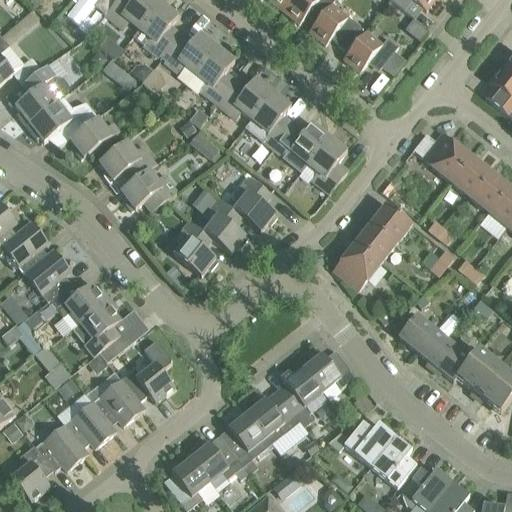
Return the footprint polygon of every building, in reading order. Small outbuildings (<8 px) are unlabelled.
[(25,0),(26,0),(36,10),(42,4),(38,0),(25,0)] [(97,0),(101,3),(95,10),(105,18),(119,0),(97,0)] [(130,26),(139,34),(161,6),(157,2),(158,0),(136,0),(135,3),(130,0),(120,0),(106,18),(124,33),(130,26)] [(269,0),(268,2),(284,15),(295,0),(269,0)] [(311,14),(320,22),(332,7),(337,1),(336,0),(295,0),(284,15),(300,28),(311,14)] [(386,0),(404,14),(413,4),(427,15),(438,0),(386,0)] [(160,59),(163,62),(182,38),(172,30),(179,20),(161,6),(139,34),(149,41),(143,49),(159,61),(160,59)] [(332,7),(320,22),(309,36),(326,49),(332,42),(346,54),(363,32),(332,7)] [(421,45),(429,35),(414,22),(405,33),(421,45)] [(344,63),(361,77),(372,62),(383,71),(399,50),(388,42),(383,48),(367,35),(344,63)] [(186,71),(196,79),(217,51),(200,37),(192,46),(182,38),(163,62),(166,64),(165,66),(180,78),(186,71)] [(0,89),(25,68),(1,40),(0,41),(0,89)] [(200,94),(218,108),(237,85),(226,77),(235,65),(217,51),(196,79),(205,86),(200,94)] [(100,54),(91,62),(99,71),(108,63),(100,54)] [(511,57),(502,69),(511,77),(511,57)] [(10,105),(27,131),(64,101),(61,98),(67,93),(68,88),(67,83),(63,79),(59,77),(54,77),(55,74),(48,65),(19,85),(26,93),(10,105)] [(111,65),(104,74),(113,82),(121,72),(111,65)] [(484,100),(495,108),(511,121),(511,77),(502,69),(489,86),(493,89),(484,100)] [(242,116),(252,124),(274,96),(256,82),(247,93),(237,85),(218,108),(236,123),(242,116)] [(246,131),(274,153),(294,128),(284,120),(292,110),(274,96),(252,124),(246,131)] [(64,101),(27,131),(38,145),(40,144),(38,142),(40,140),(45,147),(56,138),(64,148),(70,143),(98,121),(87,107),(73,112),(64,101)] [(98,121),(70,143),(78,153),(75,155),(82,164),(120,135),(114,126),(106,132),(98,121)] [(180,132),(188,141),(197,134),(189,125),(180,132)] [(274,153),(302,176),(308,169),(330,141),(312,127),(304,136),(294,128),(274,153)] [(190,147),(211,164),(220,153),(199,136),(190,147)] [(438,175),(445,181),(465,155),(443,137),(422,163),(438,175)] [(312,184),(330,198),(349,175),(339,166),(348,155),(330,141),(308,169),(318,176),(312,184)] [(125,176),(133,186),(150,173),(157,168),(143,149),(136,155),(128,144),(100,166),(114,185),(125,176)] [(445,181),(467,198),(487,173),(465,155),(445,181)] [(150,173),(121,194),(136,213),(144,207),(152,216),(179,196),(165,178),(158,184),(150,173)] [(467,198),(490,215),(510,190),(487,173),(467,198)] [(242,204),(234,214),(243,221),(261,236),(276,217),(265,208),(272,199),(249,180),(235,198),(242,204)] [(403,192),(392,183),(383,193),(394,202),(403,192)] [(179,202),(205,216),(215,199),(189,184),(179,202)] [(490,215),(511,231),(511,192),(510,190),(490,215)] [(212,226),(204,236),(213,243),(231,258),(246,240),(235,231),(243,221),(234,214),(219,202),(205,220),(212,226)] [(3,249),(13,241),(17,238),(11,231),(17,226),(1,205),(0,205),(0,253),(4,250),(3,249)] [(387,208),(369,230),(392,248),(410,226),(387,208)] [(204,236),(190,224),(175,242),(182,248),(174,258),(202,280),(216,262),(205,253),(213,243),(204,236)] [(435,225),(429,233),(439,241),(445,233),(435,225)] [(19,270),(25,278),(49,259),(43,252),(49,247),(32,226),(17,238),(13,241),(3,249),(4,250),(11,259),(8,262),(7,265),(13,272),(16,272),(19,270)] [(369,230),(351,252),(374,271),(392,248),(369,230)] [(445,233),(439,241),(448,248),(454,240),(445,233)] [(374,271),(351,252),(333,275),(356,293),(374,271)] [(49,307),(51,305),(76,284),(72,287),(66,280),(72,275),(55,254),(49,259),(25,278),(49,307)] [(455,261),(446,254),(430,273),(440,280),(455,261)] [(459,273),(468,281),(475,272),(466,264),(459,273)] [(475,272),(468,281),(477,288),(485,279),(475,272)] [(73,332),(80,327),(110,303),(103,293),(99,296),(92,287),(83,293),(76,284),(51,305),(64,321),(73,332)] [(423,299),(416,305),(422,312),(429,307),(423,299)] [(110,303),(80,327),(73,332),(96,360),(121,340),(140,324),(133,315),(121,324),(114,315),(118,312),(110,303)] [(480,304),(475,311),(481,316),(487,310),(480,304)] [(487,310),(481,316),(488,322),(494,315),(487,310)] [(20,312),(10,320),(16,328),(18,329),(28,321),(20,312)] [(378,320),(385,329),(394,322),(387,313),(378,320)] [(399,341),(418,356),(435,334),(417,319),(399,341)] [(33,335),(25,325),(18,330),(18,329),(16,328),(12,332),(22,344),(33,335)] [(418,356),(436,371),(454,349),(435,334),(418,356)] [(135,373),(122,384),(140,406),(149,399),(156,407),(176,392),(162,374),(171,367),(172,362),(158,344),(153,343),(142,352),(155,368),(141,379),(135,373)] [(455,386),(458,381),(471,363),(454,349),(436,371),(455,386)] [(314,364),(304,373),(323,397),(336,387),(341,393),(356,381),(336,355),(326,362),(318,352),(310,359),(314,364)] [(471,393),(494,365),(479,354),(458,381),(471,393)] [(100,358),(89,367),(94,374),(101,375),(108,369),(100,358)] [(45,380),(54,391),(71,377),(61,364),(49,374),(50,376),(45,380)] [(471,393),(486,405),(508,377),(494,365),(471,393)] [(276,395),(294,418),(300,426),(305,431),(315,423),(310,418),(328,403),(323,397),(304,373),(294,381),(289,375),(281,382),(286,387),(276,395)] [(511,380),(508,377),(486,405),(501,417),(511,402),(511,380)] [(80,392),(72,381),(58,392),(67,403),(80,392)] [(122,384),(93,406),(112,430),(119,424),(124,430),(145,414),(140,406),(122,384)] [(257,391),(248,397),(254,404),(262,397),(257,391)] [(248,418),(254,426),(267,442),(272,448),(300,426),(294,418),(276,395),(267,403),(262,397),(254,404),(258,409),(248,418)] [(365,397),(354,405),(363,417),(374,409),(365,397)] [(0,432),(15,420),(0,401),(0,432)] [(93,406),(65,429),(81,449),(84,452),(91,447),(96,453),(117,436),(112,430),(93,406)] [(233,437),(223,445),(244,470),(257,460),(260,463),(274,451),(272,448),(267,442),(254,426),(248,418),(238,426),(233,420),(225,427),(233,437)] [(345,449),(371,471),(396,441),(379,427),(373,434),(363,426),(349,443),(342,437),(329,447),(340,455),(345,449)] [(23,438),(14,427),(5,433),(15,445),(23,438)] [(65,429),(36,452),(55,476),(63,469),(68,475),(89,458),(84,452),(81,449),(65,429)] [(396,441),(371,471),(398,493),(417,469),(407,461),(412,454),(396,441)] [(202,454),(192,462),(218,495),(230,485),(228,483),(236,476),(244,470),(223,445),(214,453),(206,442),(197,449),(202,454)] [(314,444),(305,450),(311,459),(320,452),(314,444)] [(27,470),(12,482),(32,506),(51,491),(45,482),(55,476),(36,452),(34,450),(20,461),(27,470)] [(218,495),(192,462),(181,471),(177,465),(168,472),(176,482),(167,489),(185,511),(191,511),(203,503),(198,496),(205,505),(218,495)] [(244,470),(236,476),(241,483),(249,477),(244,470)] [(418,509),(421,511),(433,511),(453,487),(437,474),(431,481),(421,472),(402,496),(404,499),(408,509),(411,511),(414,511),(416,511),(418,509)] [(274,490),(284,502),(303,487),(293,475),(274,490)] [(348,497),(354,489),(345,483),(339,491),(348,497)] [(453,487),(433,511),(469,511),(464,507),(470,501),(453,487)] [(278,511),(269,500),(254,511),(278,511)]
